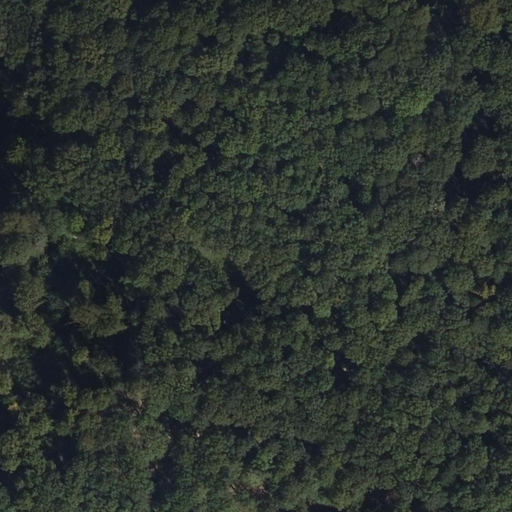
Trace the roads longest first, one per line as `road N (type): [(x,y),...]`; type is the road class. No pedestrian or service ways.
road 1 (track): [(153,400),(511,170)]
road 2 (track): [(0,141),(74,241),(115,229),(136,243),(129,287),(153,400)]
